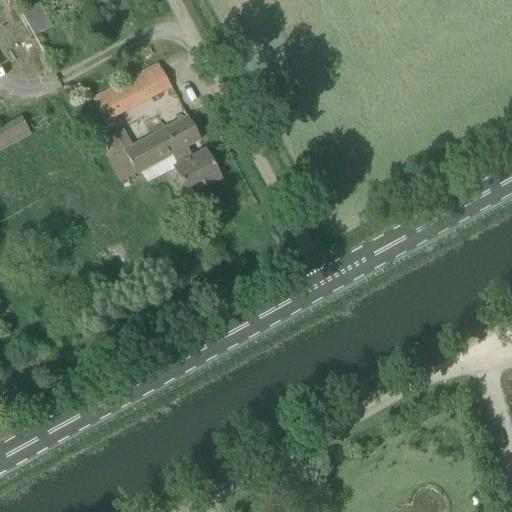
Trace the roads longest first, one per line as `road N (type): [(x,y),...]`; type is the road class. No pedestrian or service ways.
road 1 (primary): [(0,462),(325,282)]
road 2 (unclassified): [(185,511),(418,383),(511,360)]
road 3 (unclassified): [(325,282),(173,0)]
road 4 (primary): [(325,282),(511,181)]
